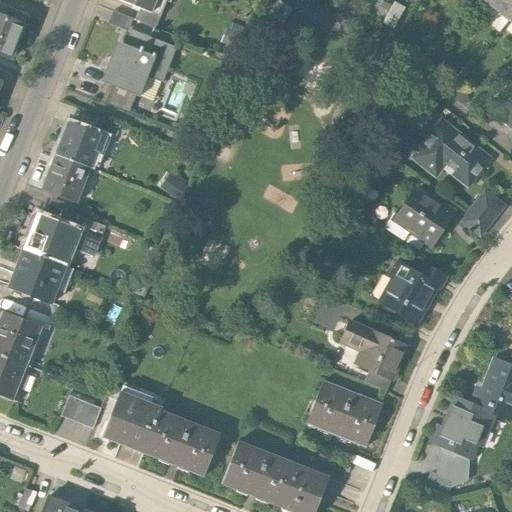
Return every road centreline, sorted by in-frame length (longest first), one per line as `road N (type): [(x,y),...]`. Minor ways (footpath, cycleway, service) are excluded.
road 1 (residential): [(375,511),(449,331),(511,245)]
road 2 (residential): [(0,433),(198,511)]
road 3 (residential): [(0,188),(73,0)]
